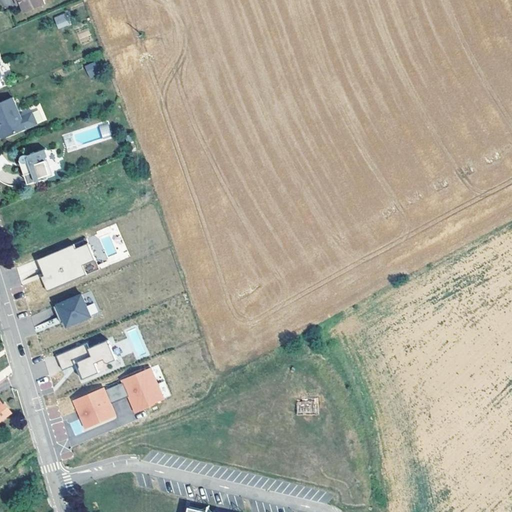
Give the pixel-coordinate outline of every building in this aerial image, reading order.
[(45,4),(43,0),(19,0),(21,4),(25,12),(45,4)] [(70,23),(66,14),(57,18),(60,27),(70,23)] [(98,70),(95,63),(87,66),(90,74),(98,70)] [(21,116),(13,97),(0,102),(0,122),(2,127),(0,127),(0,135),(1,136),(4,138),(26,128),(21,116)] [(33,111),(21,116),(26,128),(38,123),(33,111)] [(55,175),(46,149),(29,154),(29,153),(23,155),(21,159),(21,161),(22,161),(24,163),(25,163),(26,166),(23,167),(28,184),(43,179),(46,180),(47,178),(55,175)] [(41,276),(47,290),(99,269),(86,239),(37,259),(44,275),(41,276)] [(91,291),(53,306),(60,322),(65,321),(66,325),(100,312),(91,291)] [(85,343),(55,355),(61,370),(77,363),(78,363),(80,365),(79,368),(83,378),(99,372),(95,362),(104,359),(105,362),(108,363),(116,359),(108,340),(87,348),(85,343)] [(119,379),(120,382),(126,396),(132,412),(150,405),(150,403),(161,399),(148,368),(119,379)] [(120,382),(117,383),(122,397),(126,396),(120,382)] [(117,383),(102,389),(108,403),(122,397),(117,383)] [(101,387),(71,399),(75,409),(77,408),(80,415),(78,416),(82,427),(112,415),(108,403),(102,389),(101,387)] [(319,413),(318,398),(296,400),(297,415),(319,413)] [(0,421),(11,413),(5,404),(4,405),(0,400),(0,421)]
